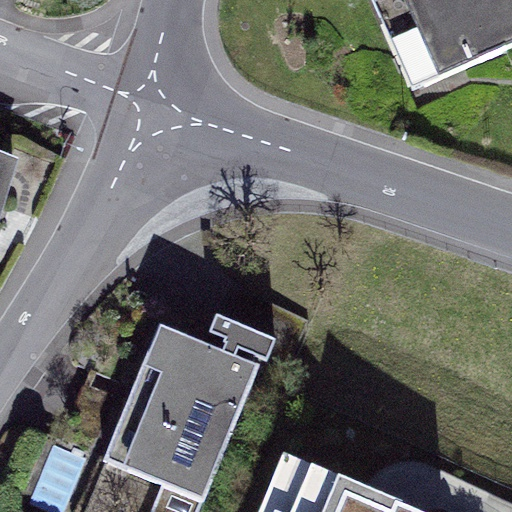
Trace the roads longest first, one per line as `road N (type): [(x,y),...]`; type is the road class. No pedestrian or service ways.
road 1 (residential): [(511,230),(146,109)]
road 2 (residential): [(146,109),(0,363)]
road 3 (residential): [(146,109),(0,51)]
